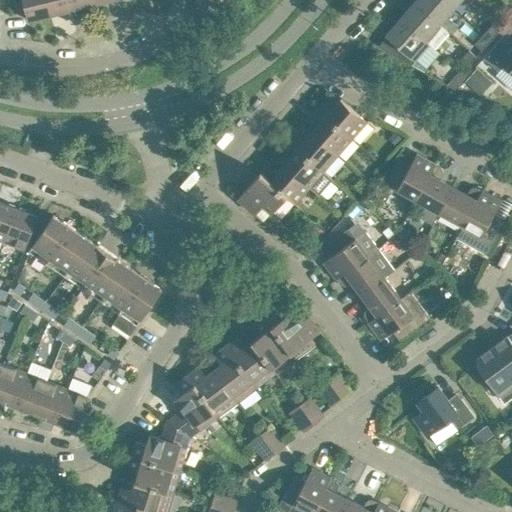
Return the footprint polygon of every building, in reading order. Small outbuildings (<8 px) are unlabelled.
[(50,14),(46,0),(23,0),(29,20),(50,14)] [(71,9),(69,0),(46,0),(50,14),(71,9)] [(92,4),(91,0),(69,0),(71,9),(92,4)] [(449,32),(440,24),(413,0),(406,8),(408,9),(400,18),(430,44),(434,48),(449,32)] [(454,8),(445,0),(412,0),(413,0),(440,24),(454,8)] [(430,44),(400,18),(386,35),(387,36),(378,46),(393,54),(412,64),(430,44)] [(491,40),(500,30),(493,24),(484,34),(491,40)] [(482,50),(491,40),(484,34),(475,44),(482,50)] [(511,43),(511,45),(502,36),(483,58),(499,71),(505,64),(511,70),(511,43)] [(467,66),(476,56),(469,50),(460,60),(467,66)] [(367,122),(341,98),(331,109),(322,101),(317,107),(353,138),(367,122)] [(353,138),(317,107),(312,113),(321,121),(312,131),(338,155),(353,138)] [(338,155),(312,131),(303,142),(294,134),(289,140),(324,171),(338,155)] [(324,171),(289,140),(283,146),(292,154),(283,164),(310,187),(319,195),(333,179),(324,171)] [(416,199),(435,164),(417,154),(410,166),(399,160),(387,183),(416,199)] [(310,187),(283,164),(274,174),(265,166),(260,172),(286,195),(286,196),(295,204),(310,187)] [(440,212),(454,186),(440,179),(443,174),(443,172),(443,171),(443,170),(442,168),(441,167),(435,164),(416,199),(425,204),(418,216),(432,224),(439,212),(440,212)] [(286,195),(260,172),(238,198),(263,221),(271,212),(272,212),(286,196),(286,195)] [(464,225),(483,190),(477,187),(475,187),(473,187),(471,188),(470,189),(469,190),(467,194),(454,186),(440,212),(464,225)] [(486,253),(505,218),(494,213),(501,200),(483,190),(464,225),(457,237),(486,253)] [(0,240),(4,242),(17,208),(0,201),(0,240)] [(25,250),(38,216),(17,208),(4,242),(25,250)] [(53,214),(32,246),(29,251),(137,325),(162,288),(53,214)] [(336,278),(378,248),(358,222),(349,228),(328,243),(335,253),(324,261),(336,278)] [(394,269),(378,248),(336,278),(340,283),(341,284),(342,285),(344,285),(346,285),(347,285),(348,284),(352,281),(361,293),(385,276),(394,269)] [(401,298),(385,276),(361,293),(370,306),(365,310),(365,311),(364,312),(364,313),(364,314),(364,315),(365,316),(369,322),(401,298)] [(21,294),(25,287),(19,283),(14,289),(21,294)] [(0,297),(5,299),(8,292),(1,289),(0,290),(0,297)] [(411,291),(401,298),(369,322),(381,339),(393,330),(400,340),(430,317),(411,291)] [(35,304),(40,297),(33,292),(28,299),(35,304)] [(42,308),(46,301),(40,297),(35,304),(42,308)] [(48,313),(53,306),(46,301),(42,308),(48,313)] [(27,316),(32,309),(25,304),(20,311),(27,316)] [(60,311),(53,306),(48,313),(55,317),(60,311)] [(311,338),(321,331),(304,309),(295,316),(291,311),(283,317),(276,308),(264,316),(295,358),(315,343),(311,338)] [(34,320),(38,314),(38,313),(32,309),(27,316),(34,320)] [(295,358),(264,316),(253,325),(260,335),(252,340),(276,372),(295,358)] [(71,328),(76,321),(69,317),(64,324),(71,328)] [(78,333),(82,326),(76,321),(71,328),(78,333)] [(511,325),(510,324),(509,325),(511,326),(511,340),(508,335),(478,357),(477,358),(476,359),(476,361),(476,362),(476,363),(477,365),(498,393),(511,382),(511,325)] [(84,337),(89,331),(82,326),(78,333),(84,337)] [(64,340),(68,334),(61,329),(57,336),(64,340)] [(96,335),(89,331),(84,337),(91,342),(96,335)] [(75,338),(68,334),(64,340),(70,345),(75,339),(75,338)] [(276,372),(252,340),(245,346),(237,337),(226,345),(257,387),(276,372)] [(257,387),(226,345),(214,354),(221,363),(214,369),(238,401),(257,387)] [(115,358),(119,351),(112,347),(108,353),(115,358)] [(107,370),(111,363),(104,358),(104,359),(100,365),(107,370)] [(0,400),(14,406),(28,372),(7,364),(0,383),(0,400)] [(238,401),(214,369),(206,375),(199,365),(187,374),(218,416),(238,401)] [(317,386),(332,406),(352,391),(337,371),(317,386)] [(34,414),(48,380),(28,372),(14,406),(34,414)] [(218,416),(187,374),(176,383),(183,392),(175,398),(182,408),(167,420),(191,436),(218,416)] [(54,422),(68,388),(48,380),(34,414),(54,422)] [(424,409),(414,417),(427,435),(429,434),(437,445),(458,429),(475,416),(461,397),(460,397),(451,404),(438,386),(418,401),(424,409)] [(75,430),(89,396),(68,388),(54,422),(75,430)] [(310,397),(300,404),(314,424),(324,416),(310,397)] [(314,424),(300,404),(290,412),(305,431),(314,424)] [(180,470),(191,436),(167,420),(161,438),(150,434),(147,444),(135,440),(131,454),(180,470)] [(271,425),(261,433),(276,453),(286,445),(271,425)] [(491,426),(480,434),(486,442),(497,434),(491,426)] [(276,453),(261,433),(251,440),(266,460),(276,453)] [(173,492),(180,470),(131,454),(127,468),(138,471),(135,481),(173,492)] [(295,474),(277,509),(281,511),(312,511),(331,477),(312,468),(306,480),(295,474)] [(343,511),(350,499),(336,492),(339,487),(339,486),(339,485),(339,484),(339,483),(338,482),(337,481),(331,477),(312,511),(343,511)] [(155,511),(167,511),(173,492),(135,481),(132,490),(121,486),(117,500),(155,511)] [(235,511),(238,500),(215,492),(211,504),(235,511)] [(373,511),(379,502),(373,499),(372,499),(370,499),(369,499),(368,500),(366,501),(366,502),(363,507),(350,499),(343,511),(373,511)] [(155,511),(117,500),(112,511),(155,511)] [(397,511),(398,511),(379,502),(373,511),(397,511)]
